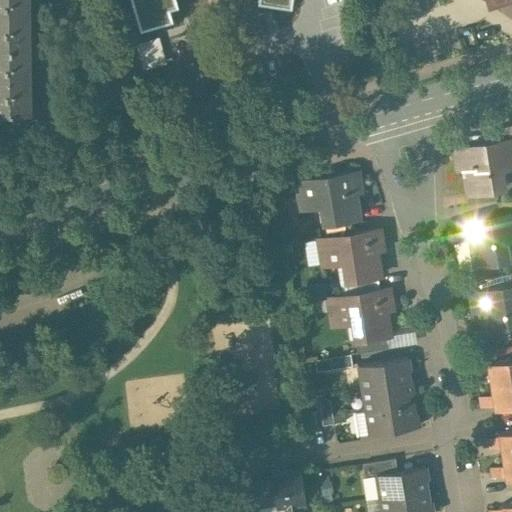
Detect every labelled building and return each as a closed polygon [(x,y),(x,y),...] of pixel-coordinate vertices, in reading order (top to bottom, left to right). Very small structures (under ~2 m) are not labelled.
[(27,0),(0,0),(0,112),(29,112),(27,0)] [(132,0),(139,23),(170,14),(166,3),(175,1),(175,0),(279,0),(289,1),(289,0),(132,0)] [(511,124),(491,129),(493,141),(511,137),(511,124)] [(511,137),(493,141),(453,147),(457,169),(463,168),(467,194),(502,188),(499,169),(511,166),(511,137)] [(357,170),(295,180),(300,210),(321,207),(324,225),(351,220),(358,219),(354,193),(360,192),(357,170)] [(511,198),(495,201),(497,213),(511,210),(511,198)] [(511,210),(497,213),(458,219),(461,241),(467,240),(471,266),(506,260),(503,241),(511,239),(511,210)] [(351,220),(324,225),(325,235),(353,231),(351,220)] [(325,235),(317,237),(322,265),(349,261),(352,278),(345,279),(345,280),(377,275),(380,275),(376,250),(382,249),(379,227),(353,231),(325,235)] [(377,275),(345,280),(347,293),(379,288),(377,275)] [(511,283),(509,284),(470,290),(473,312),(478,311),(483,337),(511,331),(511,283)] [(347,293),(327,296),(331,325),(359,320),(361,338),(354,339),(355,340),(386,335),(389,335),(385,310),(392,309),(388,286),(379,288),(347,293)] [(386,335),(355,340),(356,352),(388,347),(386,335)] [(350,354),(314,359),(316,371),(352,365),(350,354)] [(407,356),(358,364),(361,388),(407,380),(405,370),(409,368),(407,356)] [(511,356),(486,361),(487,365),(474,367),(475,377),(488,374),(490,384),(511,380),(511,356)] [(407,380),(361,388),(365,410),(411,403),(409,393),(413,390),(411,379),(407,380)] [(511,380),(490,384),(492,394),(479,396),(480,406),(493,404),(494,408),(511,404),(511,380)] [(333,423),(329,399),(318,401),(322,425),(333,423)] [(411,403),(365,410),(369,433),(418,425),(417,414),(412,412),(411,403)] [(511,429),(497,431),(498,435),(485,438),(487,447),(500,445),(501,455),(511,453),(511,429)] [(511,453),(501,455),(503,465),(490,467),(491,476),(504,475),(505,478),(511,477),(511,453)] [(425,466),(375,474),(379,497),(425,489),(424,480),(427,477),(425,466)] [(300,469),(272,473),(272,479),(276,502),(277,508),(298,505),(305,503),(300,469)] [(272,479),(221,487),(225,511),(248,507),(276,502),(272,479)] [(425,489),(379,497),(381,511),(427,511),(432,511),(430,500),(426,498),(425,489)] [(511,511),(511,501),(501,503),(502,507),(489,509),(489,511),(511,511)] [(276,502),(248,507),(248,511),(277,511),(277,508),(276,502)]
